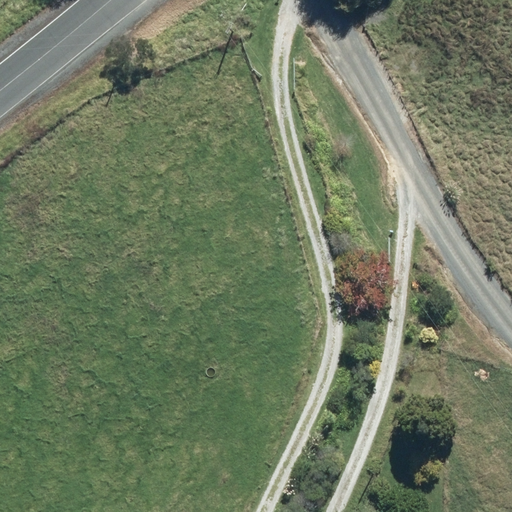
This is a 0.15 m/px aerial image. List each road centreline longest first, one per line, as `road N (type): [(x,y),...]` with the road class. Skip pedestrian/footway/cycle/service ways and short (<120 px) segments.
road 1 (unclassified): [(308,0),(511,349)]
road 2 (secondary): [(112,0),(0,93)]
